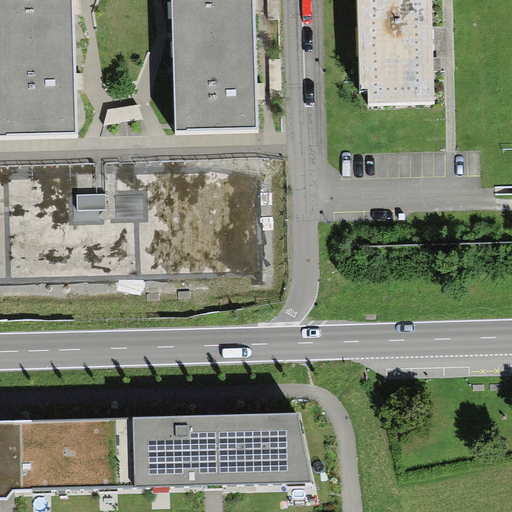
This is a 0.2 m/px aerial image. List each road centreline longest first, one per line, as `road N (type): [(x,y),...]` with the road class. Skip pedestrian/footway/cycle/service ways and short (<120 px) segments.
road 1 (primary): [(0,351),(286,341)]
road 2 (residential): [(300,280),(296,0)]
road 3 (primary): [(286,341),(511,336)]
